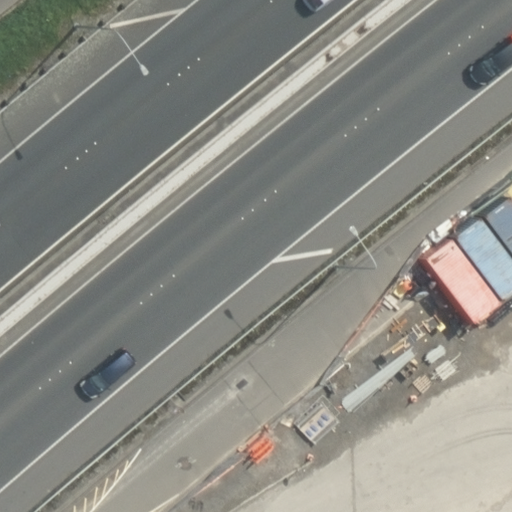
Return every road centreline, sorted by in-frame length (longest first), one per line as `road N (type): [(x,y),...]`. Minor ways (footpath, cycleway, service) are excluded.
road 1 (trunk): [(511,18),(0,444)]
road 2 (motorway): [(0,228),(293,0)]
